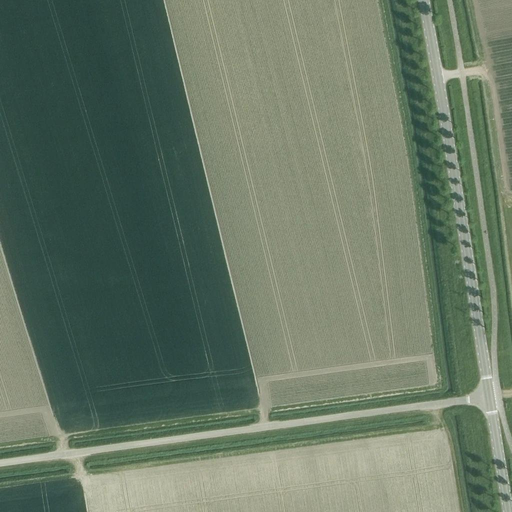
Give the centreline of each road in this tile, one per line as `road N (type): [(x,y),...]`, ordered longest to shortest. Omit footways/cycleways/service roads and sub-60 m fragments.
road 1 (track): [(379,0),(412,172),(439,384),(0,445)]
road 2 (track): [(404,0),(484,511)]
road 3 (unclassified): [(0,462),(489,396)]
road 4 (tertiary): [(489,396),(423,0)]
